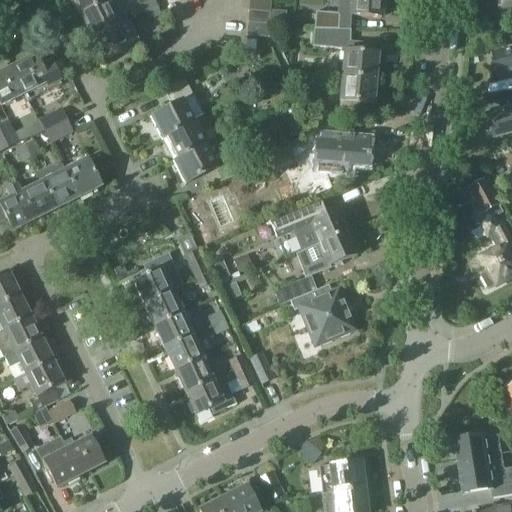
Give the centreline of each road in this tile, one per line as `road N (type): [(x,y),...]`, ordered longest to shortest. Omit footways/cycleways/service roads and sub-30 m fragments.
road 1 (residential): [(146,495),(27,254),(133,204),(49,22)]
road 2 (residential): [(413,356),(450,0)]
road 3 (residential): [(403,404),(336,402),(146,495)]
